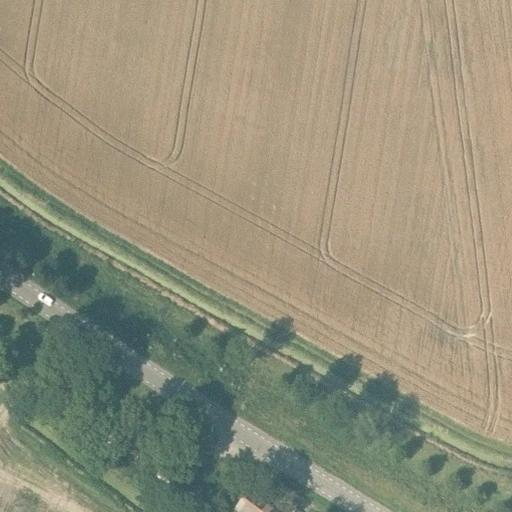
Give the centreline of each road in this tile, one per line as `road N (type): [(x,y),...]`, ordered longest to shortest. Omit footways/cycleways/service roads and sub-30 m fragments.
road 1 (track): [(0,212),(511,506)]
road 2 (tertiary): [(257,444),(0,275)]
road 3 (track): [(0,421),(17,390),(40,386),(183,448),(219,451)]
road 4 (track): [(118,511),(0,425)]
road 5 (tertiary): [(366,511),(257,444)]
